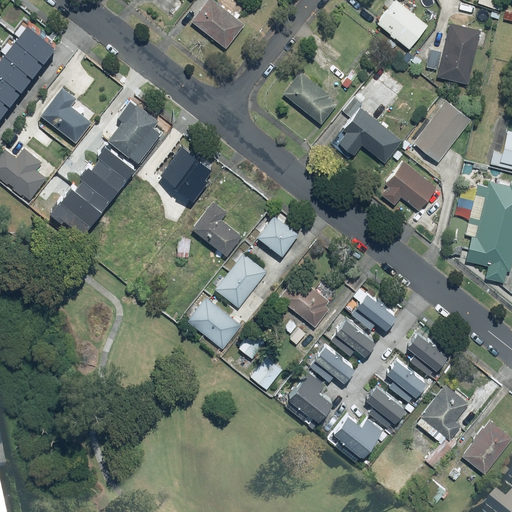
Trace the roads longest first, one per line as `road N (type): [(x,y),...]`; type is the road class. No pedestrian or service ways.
road 1 (residential): [(219,117),(511,348)]
road 2 (residential): [(70,0),(219,117)]
road 3 (residential): [(310,0),(219,117)]
